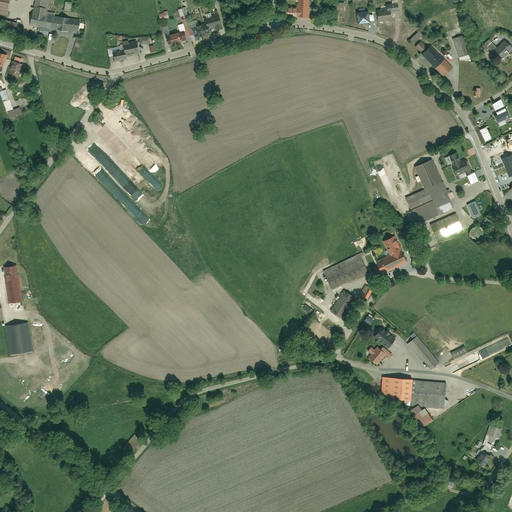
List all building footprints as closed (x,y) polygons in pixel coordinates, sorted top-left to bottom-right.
[(0,0),(0,13),(8,15),(10,0),(0,0)] [(36,0),(35,13),(33,12),(31,26),(67,32),(68,29),(70,19),(47,15),(50,0),(36,0)] [(309,0),(298,0),(299,9),(285,9),(286,17),(299,17),(299,18),(310,17),(309,0)] [(66,2),(65,12),(72,13),(73,2),(66,2)] [(386,4),(386,11),(377,12),(378,22),(393,20),(392,12),(399,11),(398,2),(386,4)] [(368,11),(356,13),(358,24),(370,22),(368,11)] [(206,18),(209,26),(212,26),(213,30),(221,27),(218,15),(206,18)] [(78,31),(80,21),(70,19),(68,29),(78,31)] [(192,27),(195,38),(210,34),(207,23),(192,27)] [(168,26),(162,27),(164,35),(170,34),(168,26)] [(417,29),(408,39),(415,45),(424,35),(417,29)] [(167,36),(170,47),(181,44),(181,42),(187,40),(185,32),(167,36)] [(465,35),(452,40),(459,60),(472,55),(465,35)] [(511,45),(505,40),(500,46),(491,38),(485,44),(503,60),(511,49),(511,45)] [(422,39),(415,48),(421,53),(429,45),(422,39)] [(137,42),(122,45),(123,50),(113,51),(115,61),(128,59),(127,55),(139,53),(137,42)] [(432,45),(422,56),(444,77),(455,66),(432,45)] [(9,55),(0,51),(0,67),(4,69),(9,55)] [(13,60),(9,74),(18,77),(23,63),(13,60)] [(475,88),(475,97),(483,97),(483,88),(475,88)] [(10,100),(3,103),(6,112),(13,109),(10,100)] [(25,100),(16,103),(18,111),(28,108),(25,100)] [(493,115),(497,123),(504,120),(505,122),(510,119),(505,109),(493,115)] [(453,166),(457,176),(466,172),(468,178),(464,180),(467,187),(480,181),(477,174),(473,176),(471,170),(467,161),(464,162),(459,152),(451,155),(455,165),(453,166)] [(511,154),(502,159),(510,178),(511,176),(511,154)] [(407,199),(418,224),(455,209),(444,183),(434,159),(416,166),(426,191),(407,199)] [(432,225),(438,240),(464,229),(457,214),(432,225)] [(496,224),(486,217),(482,223),(492,230),(496,224)] [(472,239),(474,241),(477,242),(479,241),(482,241),(484,239),(485,237),(486,234),(485,232),(484,229),(482,227),(480,226),(478,226),(475,226),(473,228),(471,230),(470,232),(470,235),(471,237),(472,239)] [(403,250),(401,251),(395,235),(382,241),(388,256),(376,261),(382,274),(408,263),(403,250)] [(324,270),(332,289),(368,274),(360,254),(324,270)] [(5,268),(9,303),(23,301),(19,266),(5,268)] [(359,297),(367,301),(373,290),(366,286),(359,297)] [(332,311),(341,318),(355,298),(345,291),(332,311)] [(29,325),(6,328),(9,355),(32,352),(29,325)] [(381,328),(374,339),(389,349),(396,337),(381,328)] [(416,337),(407,345),(427,368),(436,360),(416,337)] [(370,358),(379,365),(388,353),(379,345),(376,349),(373,346),(369,351),(373,354),(370,358)] [(285,349),(284,358),(299,359),(300,350),(285,349)] [(444,409),(446,381),(383,377),(382,398),(409,400),(408,406),(444,409)] [(417,408),(405,415),(411,426),(423,420),(417,408)] [(489,427),(484,443),(497,447),(502,430),(489,427)] [(483,452),(478,464),(487,467),(491,455),(483,452)]
